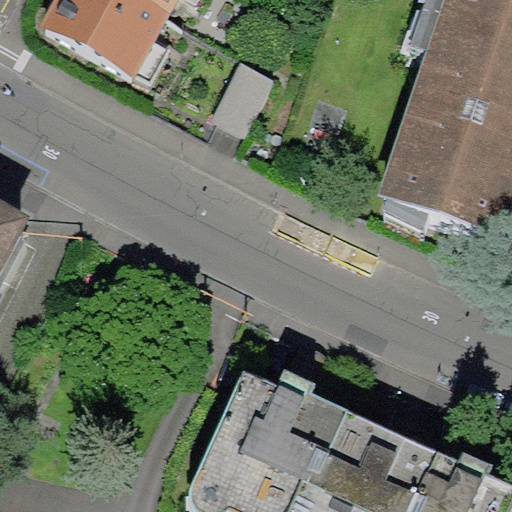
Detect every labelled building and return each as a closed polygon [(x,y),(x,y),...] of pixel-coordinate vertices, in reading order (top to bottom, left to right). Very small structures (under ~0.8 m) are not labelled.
[(151,48),(164,24),(121,0),(64,0),(45,35),(130,83),(131,81),(151,48)] [(121,0),(164,24),(177,1),(177,0),(121,0)] [(511,0),(455,0),(446,29),(511,50),(511,0)] [(511,202),(511,50),(446,29),(383,212),(496,250),(511,202)] [(245,140),(273,86),(244,69),(243,70),(215,126),(245,140)] [(0,228),(0,279),(21,240),(0,228)] [(297,511),(316,470),(326,474),(346,429),(310,412),(314,403),(295,394),(284,390),(277,406),(243,390),(190,508),(189,511),(297,511)] [(316,470),(297,511),(418,511),(437,470),(403,454),(406,448),(406,446),(406,443),(405,441),(403,437),(394,433),(391,433),(389,434),(386,435),(385,437),(383,439),(381,444),(371,440),(346,429),(326,474),(316,470)] [(511,511),(511,503),(487,492),(491,483),(473,475),(462,470),(458,479),(437,470),(418,511),(511,511)]
